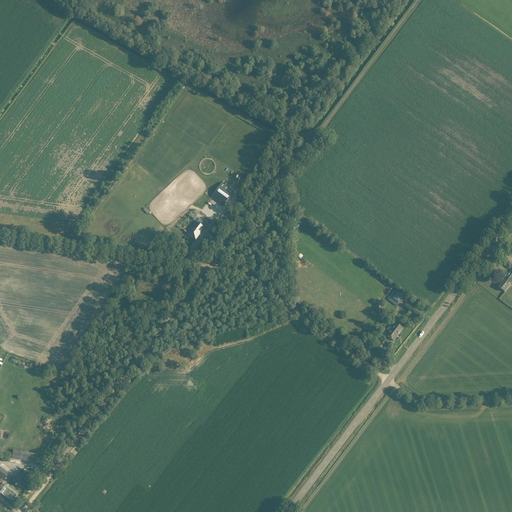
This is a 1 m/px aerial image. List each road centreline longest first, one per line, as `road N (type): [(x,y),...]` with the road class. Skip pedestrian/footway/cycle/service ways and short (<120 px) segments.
road 1 (tertiary): [(511,217),(288,511)]
road 2 (track): [(204,264),(51,471)]
road 3 (track): [(0,234),(213,265)]
road 4 (track): [(213,265),(242,273),(387,381)]
road 5 (track): [(511,397),(421,401),(387,381)]
